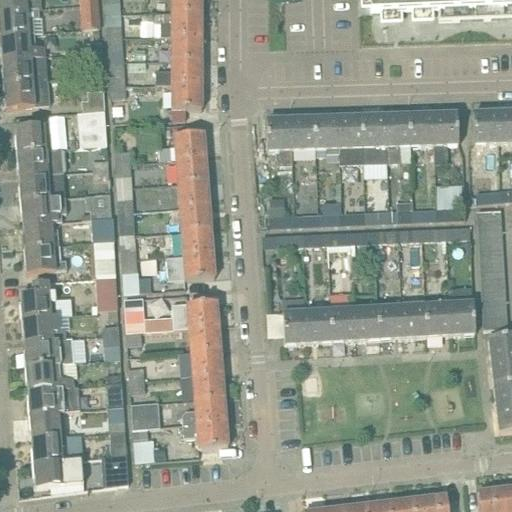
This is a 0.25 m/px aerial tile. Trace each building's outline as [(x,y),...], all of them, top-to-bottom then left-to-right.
[(40,4),(39,0),(0,0),(0,16),(41,13),(40,4)] [(78,0),(80,10),(97,8),(96,0),(78,0)] [(200,17),(200,0),(170,0),(171,17),(200,17)] [(511,0),(369,0),(370,16),(431,14),(431,13),(438,12),(438,23),(511,20),(511,0)] [(97,8),(80,10),(81,34),(99,33),(97,8)] [(0,40),(33,38),(32,22),(38,22),(37,14),(41,13),(0,16),(0,40)] [(106,42),(121,41),(119,17),(105,19),(106,42)] [(160,41),(201,41),(200,17),(171,17),(171,28),(160,28),(160,41)] [(1,64),(30,62),(45,61),(44,51),(34,52),(33,38),(0,40),(0,55),(1,56),(1,64)] [(121,41),(106,42),(107,54),(122,53),(121,41)] [(201,65),(201,41),(160,41),(171,41),(171,65),(201,65)] [(83,48),(84,58),(100,57),(100,47),(83,48)] [(144,52),(135,52),(135,61),(144,61),(144,52)] [(100,57),(84,58),(84,67),(101,65),(100,57)] [(1,73),(2,88),(47,85),(45,61),(30,62),(1,64),(2,72),(1,73)] [(155,89),(201,89),(201,65),(171,65),(171,76),(155,76),(155,89)] [(108,78),(109,90),(125,89),(124,77),(108,78)] [(47,85),(2,88),(3,104),(5,104),(5,113),(49,109),(47,85)] [(125,89),(109,90),(110,103),(125,101),(125,89)] [(201,89),(155,89),(155,90),(171,89),(171,113),(201,113),(201,89)] [(87,105),(103,103),(102,95),(86,96),(87,105)] [(81,105),(82,118),(103,116),(104,116),(103,103),(87,105),(81,105)] [(511,115),(496,116),(497,148),(511,147),(511,115)] [(103,116),(82,118),(77,118),(79,152),(100,150),(106,150),(103,116)] [(473,148),(497,148),(496,116),(472,116),(473,148)] [(456,117),(432,118),(433,150),(434,164),(434,169),(446,169),(446,164),(445,149),(457,149),(457,137),(456,117)] [(409,119),(410,150),(433,150),(432,118),(409,119)] [(361,120),(362,169),(386,168),(385,119),(361,120)] [(385,119),(386,168),(399,167),(399,151),(410,150),(409,119),(385,119)] [(337,121),(338,158),(339,169),(362,169),(361,120),(337,121)] [(313,122),(314,153),(325,153),(325,159),(338,158),(337,121),(313,122)] [(291,169),(290,154),(289,122),(265,123),(267,155),(278,155),(278,169),(291,169)] [(289,122),(290,154),(314,153),(313,122),(289,122)] [(15,157),(50,154),(49,138),(44,139),(43,130),(35,130),(15,132),(15,141),(14,141),(15,157)] [(175,163),(205,161),(203,137),(173,139),(175,163)] [(19,181),(47,178),(63,177),(61,154),(50,155),(50,154),(15,157),(17,173),(18,173),(19,181)] [(115,169),(130,168),(129,156),(114,157),(115,169)] [(177,188),(206,185),(205,161),(175,163),(177,188)] [(92,175),(108,174),(107,164),(91,165),(92,175)] [(130,168),(115,169),(115,181),(130,181),(130,168)] [(109,198),(108,174),(92,175),(92,185),(101,185),(101,199),(109,198)] [(19,205),(54,202),(53,187),(48,188),(47,178),(19,181),(19,189),(18,189),(19,205)] [(206,185),(177,188),(178,199),(179,212),(208,209),(206,185)] [(436,190),(437,214),(437,225),(460,224),(460,213),(462,212),(461,189),(436,190)] [(117,193),(118,216),(132,215),(131,192),(117,193)] [(500,206),(511,205),(511,193),(499,195),(500,206)] [(476,208),(500,206),(499,195),(475,197),(476,208)] [(90,224),(95,223),(111,223),(109,198),(101,199),(85,200),(86,215),(90,215),(90,224)] [(22,229),(61,226),(60,217),(55,217),(54,202),(19,205),(20,221),(22,221),(22,229)] [(284,220),(283,202),(269,202),(270,221),(271,221),(284,220)] [(388,216),(388,227),(412,226),(411,215),(411,206),(395,207),(396,215),(388,216)] [(180,236),(210,234),(208,209),(179,212),(180,236)] [(293,220),(293,231),(317,230),(316,210),(301,211),(301,220),(293,220)] [(412,226),(437,225),(437,214),(411,215),(412,226)] [(476,216),(476,228),(500,226),(499,214),(476,216)] [(119,240),(134,239),(140,238),(139,215),(132,215),(118,216),(119,240)] [(364,228),(388,227),(388,216),(364,217),(364,228)] [(341,218),(341,229),(364,228),(364,217),(341,218)] [(341,218),(317,219),(317,230),(341,229),(341,218)] [(269,232),(293,231),(293,220),(284,220),(271,221),(270,221),(269,221),(269,232)] [(90,224),(89,224),(91,248),(101,247),(112,246),(111,223),(95,223),(90,224)] [(23,253),(58,250),(57,235),(51,236),(51,227),(61,226),(22,229),(23,237),(22,237),(23,253)] [(477,240),(500,238),(500,226),(476,228),(477,240)] [(469,231),(445,233),(445,244),(469,243),(469,231)] [(421,245),(445,244),(445,233),(421,234),(421,245)] [(182,260),(212,258),(210,234),(180,236),(182,260)] [(421,234),(397,235),(397,246),(421,245),(421,234)] [(397,235),(373,236),(374,247),(397,246),(397,235)] [(373,236),(349,237),(350,248),(374,247),(373,236)] [(349,237),(325,238),(326,249),(350,248),(349,237)] [(325,238),(301,239),(302,250),(326,249),(325,238)] [(501,250),(500,238),(477,240),(478,252),(501,250)] [(136,264),(134,239),(119,240),(121,264),(136,264)] [(278,251),(302,250),(301,239),(278,240),(278,251)] [(112,246),(101,247),(91,248),(89,248),(91,283),(94,283),(114,281),(113,261),(112,246)] [(58,250),(23,253),(24,269),(25,269),(26,278),(66,274),(65,265),(59,265),(58,250)] [(502,262),(501,250),(478,252),(478,264),(502,262)] [(212,258),(182,260),(182,261),(166,263),(167,285),(214,282),(212,258)] [(503,274),(502,262),(478,264),(479,276),(503,274)] [(136,264),(121,264),(123,299),(138,298),(136,264)] [(503,286),(503,274),(479,276),(480,288),(503,286)] [(116,315),(114,281),(94,283),(96,315),(107,315),(107,316),(116,315)] [(504,298),(503,286),(480,288),(481,300),(504,298)] [(20,323),(55,320),(54,304),(49,305),(48,296),(40,296),(20,298),(20,307),(19,307),(20,323)] [(481,312),(505,310),(504,298),(481,300),(481,312)] [(307,347),(306,315),(305,316),(304,302),(281,303),(282,317),(284,349),(307,347)] [(142,303),(123,303),(125,337),(173,333),(188,332),(218,330),(216,306),(196,307),(186,308),(171,309),(172,321),(144,322),(142,303)] [(449,308),(450,339),(474,338),(472,307),(449,308)] [(427,341),(450,339),(449,308),(425,309),(427,341)] [(401,310),(403,342),(427,341),(425,309),(401,310)] [(377,312),(379,343),(403,342),(401,310),(377,312)] [(482,324),(506,322),(505,310),(481,312),(482,324)] [(353,313),(355,345),(379,343),(377,312),(353,313)] [(329,314),(331,346),(355,345),(353,313),(329,314)] [(306,315),(307,347),(331,346),(329,314),(306,315)] [(24,347),(66,344),(65,335),(57,335),(55,320),(20,323),(22,339),(23,339),(24,347)] [(506,322),(482,324),(483,336),(506,334),(506,322)] [(101,331),(102,341),(118,339),(117,330),(101,331)] [(218,330),(188,332),(190,356),(220,354),(218,330)] [(140,336),(125,337),(127,362),(141,361),(140,336)] [(511,338),(487,341),(490,365),(511,362),(511,338)] [(118,339),(102,341),(103,351),(119,350),(118,339)] [(71,343),(66,344),(24,347),(24,355),(23,355),(24,372),(63,368),(73,368),(71,343)] [(192,380),(221,378),(220,354),(190,356),(192,380)] [(511,362),(490,365),(493,389),(511,386),(511,362)] [(65,383),(63,368),(24,372),(25,387),(27,387),(27,395),(56,393),(56,394),(74,392),(73,382),(65,383)] [(128,386),(143,385),(142,373),(127,374),(128,386)] [(105,380),(105,389),(121,388),(120,378),(105,380)] [(221,378),(192,380),(193,404),(223,402),(221,378)] [(144,397),(143,385),(128,386),(129,398),(144,397)] [(511,386),(493,389),(496,413),(511,410),(511,386)] [(121,388),(105,389),(106,399),(122,398),(121,388)] [(27,403),(28,419),(63,416),(63,415),(79,414),(78,391),(74,392),(56,394),(56,393),(27,395),(28,403),(27,403)] [(182,430),(225,426),(223,402),(193,404),(194,416),(185,417),(182,420),(182,430)] [(132,435),(147,434),(159,433),(157,408),(130,409),(132,435)] [(511,410),(496,413),(498,437),(511,434),(511,410)] [(63,416),(28,419),(29,435),(30,435),(31,443),(59,441),(65,440),(64,431),(63,416)] [(108,427),(109,437),(123,436),(123,426),(108,427)] [(225,426),(182,430),(183,443),(196,442),(197,453),(227,450),(225,426)] [(147,434),(132,435),(133,446),(147,445),(147,434)] [(111,461),(125,460),(123,436),(109,437),(111,461)] [(32,451),(30,451),(32,467),(67,464),(66,449),(66,440),(65,440),(59,441),(31,443),(32,451)] [(125,460),(111,461),(110,461),(112,485),(127,484),(125,460)] [(80,463),(67,464),(32,467),(33,483),(34,483),(35,492),(74,488),(73,478),(77,478),(81,478),(80,463)] [(511,511),(511,490),(501,492),(502,511),(511,511)] [(502,511),(501,492),(477,495),(478,511),(502,511)] [(422,502),(422,511),(446,511),(445,499),(422,502)] [(398,505),(398,511),(422,511),(422,502),(398,505)]
